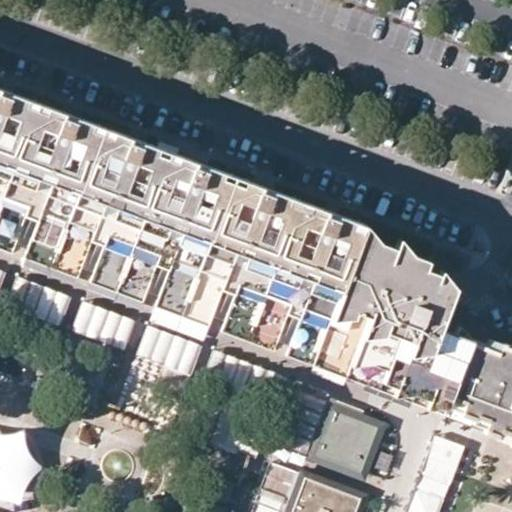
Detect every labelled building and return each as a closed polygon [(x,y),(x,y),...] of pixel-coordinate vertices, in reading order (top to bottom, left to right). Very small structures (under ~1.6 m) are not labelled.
[(0,87),(0,236),(14,242),(24,216),(37,221),(28,247),(80,267),(90,240),(103,245),(93,272),(145,290),(155,265),(168,270),(158,296),(212,315),(221,289),(234,294),(225,320),(277,339),(286,314),(299,318),(290,344),(317,354),(352,261),(361,234),(365,224),(0,87)] [(352,261),(317,354),(349,366),(368,373),(415,391),(430,396),(448,403),(473,339),(456,333),(439,327),(444,315),(449,298),(454,286),(435,278),(438,272),(423,266),(426,258),(361,234),(352,261)] [(0,236),(0,248),(11,253),(14,242),(0,236)] [(28,247),(23,257),(77,277),(80,267),(28,247)] [(93,272),(89,282),(141,302),(145,290),(93,272)] [(66,306),(11,285),(1,313),(57,333),(66,306)] [(158,296),(154,306),(208,326),(212,315),(158,296)] [(105,321),(78,311),(69,337),(96,347),(105,321)] [(225,320),(221,331),(272,350),(277,339),(225,320)] [(197,355),(144,335),(134,361),(188,380),(197,355)] [(473,339),(448,403),(462,408),(458,420),(511,440),(511,345),(489,336),(485,344),(473,339)] [(290,344),(286,356),(313,366),(317,354),(290,344)] [(349,366),(317,354),(313,366),(426,408),(444,414),(448,403),(430,396),(415,391),(368,373),(349,366)] [(262,380),(210,360),(209,363),(201,385),(253,404),(262,380)] [(82,385),(100,389),(105,372),(86,368),(82,385)] [(130,368),(109,419),(128,426),(149,376),(130,368)] [(319,423),(326,396),(295,388),(288,416),(319,423)] [(333,410),(316,455),(359,471),(376,427),(333,410)] [(0,432),(0,506),(17,511),(20,511),(38,459),(21,454),(25,441),(0,432)] [(439,511),(464,446),(434,435),(404,511),(439,511)] [(306,479),(293,511),(353,511),(359,499),(306,479)]
